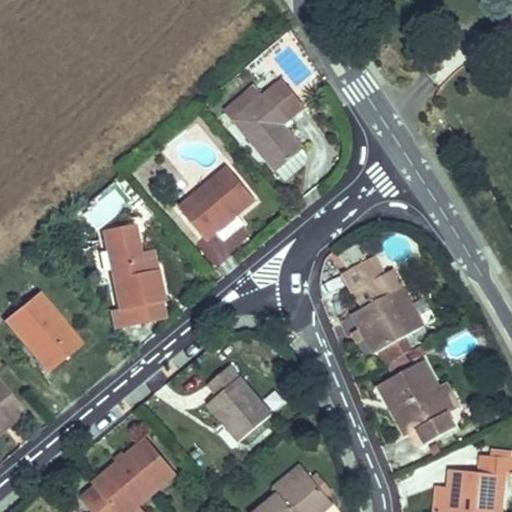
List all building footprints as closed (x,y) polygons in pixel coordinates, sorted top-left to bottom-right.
[(268,94),(290,120),(304,108),(282,82),(268,94)] [(253,88),(226,112),(277,172),(303,150),(287,130),(283,126),(290,120),(268,94),(262,99),(253,88)] [(283,126),(287,130),(294,124),(290,120),(283,126)] [(277,172),(286,182),(308,164),(309,157),(303,150),(277,172)] [(179,208),(207,241),(218,231),(219,230),(216,226),(232,213),(235,217),(236,216),(255,200),(228,168),(179,208)] [(218,231),(224,239),(243,224),(236,216),(235,217),(232,213),(216,226),(219,230),(218,231)] [(103,231),(120,311),(111,312),(114,327),(145,321),(142,306),(161,302),(165,301),(158,269),(145,272),(141,255),(135,224),(103,231)] [(347,264),(350,271),(366,262),(357,246),(342,255),(347,264)] [(340,268),(347,264),(342,255),(338,247),(329,256),(337,263),(340,268)] [(141,255),(145,272),(158,269),(155,252),(141,255)] [(366,339),(374,354),(403,338),(407,344),(411,341),(408,336),(424,327),(393,271),(383,276),(378,279),(375,273),(368,261),(366,262),(350,271),(344,274),(354,293),(355,293),(364,309),(353,315),(361,330),(366,339)] [(52,368),(82,344),(39,292),(5,320),(27,346),(31,343),(52,368)] [(142,306),(145,321),(164,317),(161,302),(142,306)] [(355,333),(360,343),(366,339),(361,330),(355,333)] [(418,348),(431,340),(426,331),(413,339),(418,348)] [(426,344),(430,353),(437,349),(433,340),(426,344)] [(27,346),(48,372),(52,368),(31,343),(27,346)] [(410,353),(415,361),(430,353),(426,344),(410,353)] [(406,355),(411,364),(415,361),(410,353),(406,355)] [(412,434),(420,449),(456,429),(448,414),(451,412),(439,390),(424,362),(384,384),(397,406),(392,409),(407,436),(412,434)] [(208,406),(239,443),(272,415),(231,366),(208,385),(218,397),(208,406)] [(0,431),(24,412),(0,382),(0,431)] [(380,386),(392,409),(397,406),(384,384),(380,386)] [(439,390),(451,412),(458,408),(446,386),(439,390)] [(293,399),(301,412),(313,405),(306,391),(293,399)] [(84,502),(92,511),(130,511),(138,505),(176,474),(147,440),(94,484),(98,490),(84,502)] [(493,457),(510,459),(511,452),(493,450),(493,457)] [(449,488),(446,511),(503,511),(507,472),(511,472),(511,458),(510,459),(493,457),(487,456),(485,474),(451,470),(449,488)] [(274,488),(279,494),(306,472),(301,466),(274,488)] [(258,511),(323,511),(333,504),(326,495),(313,480),(306,472),(279,494),(258,511)] [(313,480),(326,495),(331,491),(318,476),(313,480)] [(434,511),(446,511),(449,488),(437,487),(434,511)]
